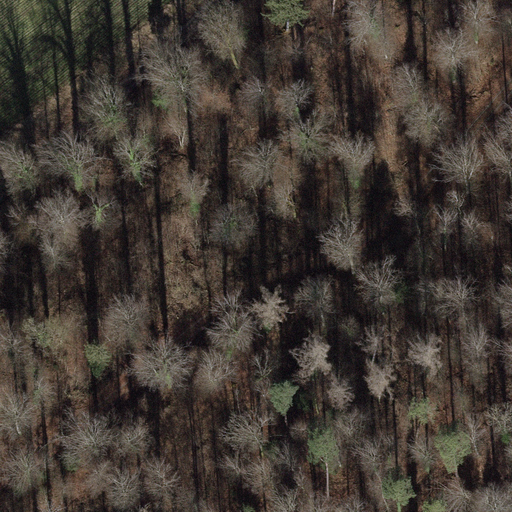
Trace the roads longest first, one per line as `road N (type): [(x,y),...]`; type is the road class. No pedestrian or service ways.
road 1 (track): [(511,86),(354,245),(210,309),(82,429),(0,483)]
road 2 (track): [(197,0),(0,174)]
